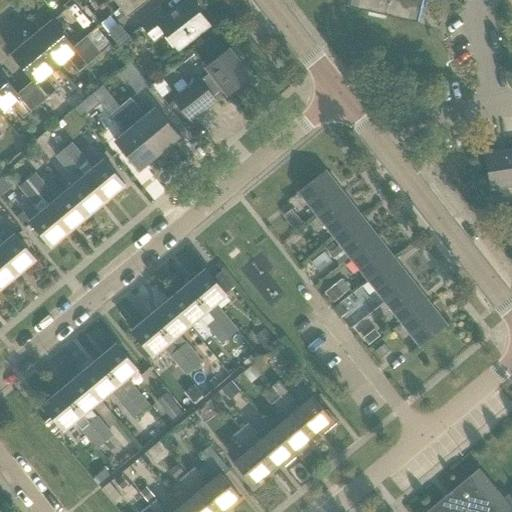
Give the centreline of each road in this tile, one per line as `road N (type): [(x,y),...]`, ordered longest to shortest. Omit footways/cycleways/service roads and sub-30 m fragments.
road 1 (residential): [(0,381),(343,102)]
road 2 (unclassified): [(511,315),(371,135)]
road 3 (residential): [(425,435),(313,301)]
road 4 (residential): [(511,106),(371,135)]
road 5 (unclassified): [(343,102),(261,0)]
road 6 (unclassified): [(425,435),(332,511)]
